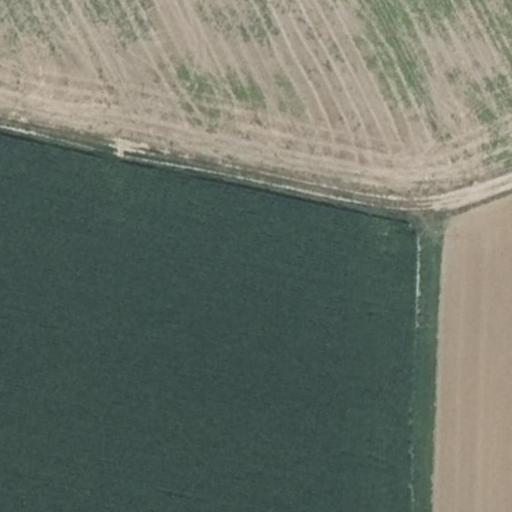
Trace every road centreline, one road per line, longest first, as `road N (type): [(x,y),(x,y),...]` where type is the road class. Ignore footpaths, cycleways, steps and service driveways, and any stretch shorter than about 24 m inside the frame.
road 1 (track): [(0,126),(421,216)]
road 2 (track): [(417,511),(421,216)]
